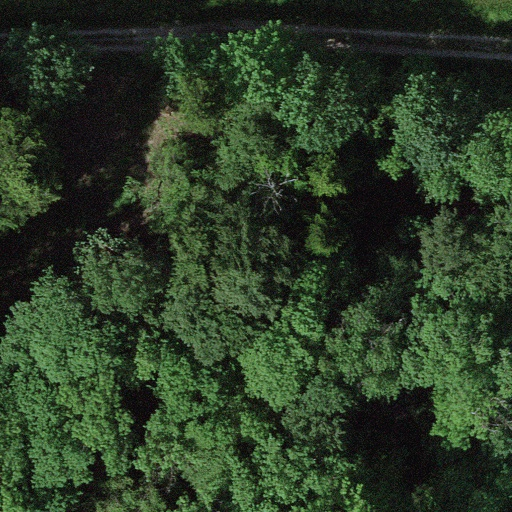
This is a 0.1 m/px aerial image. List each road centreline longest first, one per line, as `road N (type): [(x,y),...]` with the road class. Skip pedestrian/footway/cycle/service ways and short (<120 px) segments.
road 1 (track): [(511,44),(269,35),(0,47)]
road 2 (track): [(511,174),(442,214),(252,511)]
